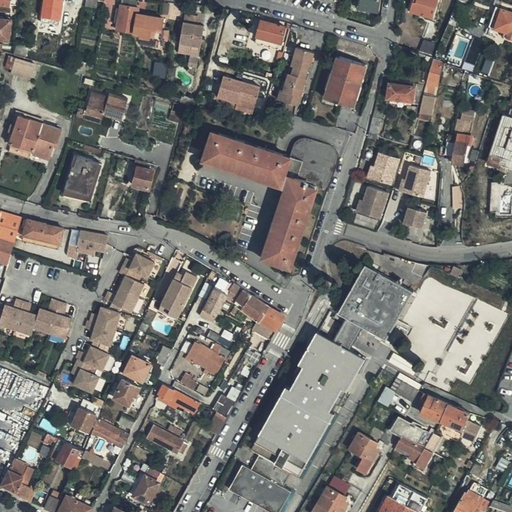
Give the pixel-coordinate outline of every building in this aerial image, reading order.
[(64,0),(45,0),(42,23),(60,25),(64,0)] [(87,0),(86,8),(97,9),(98,0),(87,0)] [(361,0),(361,5),(379,9),(380,0),(361,0)] [(419,0),(419,3),(415,2),(412,12),(435,19),(440,0),(419,0)] [(511,4),(503,1),(500,7),(498,7),(488,35),(500,40),(503,31),(510,34),(509,37),(511,38),(511,4)] [(184,22),(197,24),(199,17),(186,14),(184,22)] [(0,39),(10,40),(12,21),(0,19),(0,39)] [(261,21),(257,37),(282,44),(286,27),(261,21)] [(206,26),(197,24),(184,22),(180,44),(193,46),(192,51),(201,53),(206,26)] [(282,44),(257,37),(256,44),(280,51),(282,44)] [(422,50),(436,56),(439,46),(425,40),(422,50)] [(193,46),(180,44),(178,53),(191,56),(190,63),(199,64),(200,58),(201,53),(192,51),(193,46)] [(478,53),(481,46),(475,44),(471,53),(478,56),(479,53),(478,53)] [(3,51),(13,54),(14,47),(4,45),(3,51)] [(27,57),(29,50),(17,46),(15,54),(27,57)] [(313,62),(316,53),(298,47),(284,91),(282,90),(278,100),(299,106),(312,62),(313,62)] [(13,69),(16,59),(9,57),(6,67),(13,69)] [(353,106),(365,64),(340,57),(328,99),(353,106)] [(440,73),(444,62),(436,58),(428,87),(425,96),(436,98),(439,84),(440,73)] [(34,72),(36,65),(16,59),(13,69),(12,73),(31,79),(34,72)] [(238,101),(236,108),(254,113),(262,83),(224,73),(218,96),(238,101)] [(417,83),(392,79),(391,83),(416,87),(417,83)] [(420,94),(422,95),(424,84),(417,83),(416,87),(391,83),(389,98),(418,103),(420,94)] [(110,94),(109,98),(108,101),(103,100),(104,96),(92,94),(86,114),(104,118),(105,115),(113,118),(114,114),(123,117),(128,99),(110,94)] [(435,106),(437,98),(436,98),(425,96),(424,95),(422,104),(420,112),(433,115),(435,106)] [(181,103),(186,105),(196,108),(199,100),(183,96),(181,103)] [(386,102),(378,100),(373,117),(382,119),(386,102)] [(460,129),(474,129),(475,109),(461,109),(460,129)] [(431,122),(433,115),(420,112),(419,119),(431,122)] [(104,118),(86,114),(85,119),(102,124),(104,118)] [(511,116),(505,115),(490,161),(511,168),(511,116)] [(13,144),(35,151),(52,157),(56,143),(59,144),(63,130),(20,116),(11,143),(13,144)] [(382,119),(373,117),(368,138),(376,140),(381,125),(382,119)] [(297,159),(213,131),(203,161),(240,173),(286,188),(262,259),(291,268),(293,261),(294,261),(318,189),(308,186),(309,182),(299,179),(304,162),(297,159)] [(458,133),(457,143),(468,145),(471,145),(472,135),(458,133)] [(454,163),(465,165),(468,145),(457,143),(454,163)] [(34,155),(35,151),(13,144),(10,153),(32,160),(34,155)] [(52,157),(35,151),(34,155),(51,160),(52,157)] [(375,166),(371,178),(392,185),(401,159),(380,152),(375,166)] [(90,195),(100,163),(94,161),(95,160),(77,154),(66,187),(90,195)] [(149,169),(150,164),(138,160),(136,166),(139,167),(149,169)] [(104,164),(100,163),(90,195),(94,196),(104,164)] [(407,179),(403,192),(424,198),(432,171),(411,165),(407,179)] [(155,170),(149,169),(139,167),(134,186),(150,190),(155,170)] [(493,212),(511,211),(511,183),(492,184),(493,212)] [(364,200),(360,212),(381,219),(390,193),(369,186),(364,200)] [(94,196),(90,195),(66,187),(64,194),(93,201),(94,196)] [(405,223),(423,228),(428,212),(410,207),(405,223)] [(0,263),(8,266),(13,249),(22,218),(21,217),(0,211),(0,263)] [(60,243),(64,227),(56,226),(28,219),(24,235),(60,243)] [(77,245),(105,251),(109,235),(107,235),(81,230),(77,245)] [(58,250),(60,243),(24,235),(22,240),(58,250)] [(137,253),(135,258),(137,259),(135,262),(133,261),(127,258),(123,266),(137,272),(148,278),(156,262),(137,253)] [(340,313),(348,317),(364,327),(388,340),(415,292),(367,265),(340,313)] [(133,278),(137,272),(123,266),(120,272),(126,275),(128,276),(126,280),(124,278),(120,287),(139,296),(145,284),(133,278)] [(170,308),(180,313),(198,276),(187,271),(184,276),(182,281),(175,277),(163,301),(171,305),(170,308)] [(239,297),(244,289),(241,288),(235,283),(230,292),(239,297)] [(131,312),(139,296),(120,287),(117,292),(120,293),(118,297),(116,295),(110,292),(106,299),(131,312)] [(203,309),(216,317),(228,294),(214,287),(203,309)] [(271,340),(285,316),(285,315),(268,306),(244,289),(239,297),(234,303),(253,317),(267,326),(270,328),(265,336),(271,340)] [(37,314),(33,327),(49,333),(60,301),(52,299),(48,310),(48,313),(44,312),(45,309),(40,308),(37,314)] [(0,308),(0,324),(15,329),(23,302),(16,300),(14,306),(13,309),(9,308),(10,305),(5,304),(3,310),(0,308)] [(60,301),(49,333),(66,338),(73,319),(67,316),(66,319),(63,318),(64,315),(68,304),(60,301)] [(178,318),(180,313),(170,308),(171,305),(163,301),(160,309),(178,318)] [(23,302),(15,329),(30,334),(33,327),(37,314),(33,313),(32,315),(28,314),(29,311),(31,305),(23,302)] [(89,321),(116,330),(121,313),(101,306),(99,312),(102,313),(100,316),(98,315),(92,313),(89,321)] [(214,322),(216,317),(203,309),(200,315),(214,322)] [(348,317),(338,336),(354,344),(364,327),(348,317)] [(110,346),(116,330),(89,321),(87,329),(93,331),(96,331),(94,335),(92,334),(90,339),(110,346)] [(335,340),(319,331),(292,379),(296,382),(293,388),(288,385),(253,449),(261,454),(253,469),(244,464),(230,488),(272,511),(280,511),(292,492),(283,486),(292,471),(301,476),(336,413),(332,410),(336,403),(340,406),(367,358),(351,349),(335,340)] [(354,344),(338,336),(335,340),(351,349),(354,344)] [(231,351),(222,346),(218,354),(201,345),(200,346),(194,342),(187,355),(193,359),(192,361),(215,374),(225,358),(226,359),(231,351)] [(76,362),(89,369),(91,365),(102,370),(109,354),(91,346),(88,351),(90,353),(89,355),(87,354),(81,352),(76,362)] [(163,367),(167,358),(158,354),(154,363),(163,367)] [(143,380),(148,371),(151,364),(132,356),(124,372),(143,381),(143,380)] [(88,372),(89,369),(76,362),(71,373),(77,376),(79,377),(78,380),(76,379),(73,384),(92,393),(99,377),(88,372)] [(152,373),(148,371),(143,380),(147,382),(152,373)] [(185,374),(182,381),(194,388),(198,380),(185,374)] [(136,396),(140,386),(123,378),(114,397),(129,404),(134,395),(136,396)] [(397,393),(403,381),(399,379),(398,379),(392,390),(397,393)] [(411,401),(421,391),(403,381),(397,393),(398,393),(411,401)] [(198,407),(200,408),(203,403),(202,402),(201,402),(200,403),(163,384),(158,394),(160,395),(159,398),(176,407),(178,404),(195,413),(198,407)] [(395,398),(398,393),(397,393),(392,390),(387,387),(384,392),(395,398)] [(389,408),(395,398),(384,392),(378,401),(389,408)] [(227,417),(236,402),(222,394),(213,409),(217,411),(227,417)] [(438,399),(428,394),(420,412),(429,416),(438,399)] [(444,402),(438,399),(429,416),(442,422),(450,404),(444,402)] [(103,408),(102,408),(85,400),(82,407),(80,406),(76,414),(71,425),(88,432),(91,425),(95,427),(99,418),(103,408)] [(465,431),(471,421),(469,420),(471,413),(450,404),(442,422),(465,431)] [(218,432),(227,417),(217,411),(207,429),(217,435),(218,432)] [(71,425),(76,414),(71,412),(67,421),(66,422),(71,425)] [(131,428),(135,421),(123,415),(119,423),(131,428)] [(434,435),(435,433),(437,430),(433,428),(431,434),(423,430),(425,426),(415,421),(413,424),(400,417),(393,430),(403,436),(427,448),(434,435)] [(126,444),(130,434),(99,418),(95,427),(94,428),(126,444)] [(482,427),(471,421),(465,431),(462,436),(476,442),(482,427)] [(5,457),(25,429),(17,424),(11,434),(2,428),(0,430),(0,444),(5,448),(0,454),(5,457)] [(183,442),(184,441),(154,425),(148,437),(177,453),(178,452),(183,454),(189,445),(183,442)] [(170,426),(168,430),(177,435),(179,431),(170,426)] [(124,447),(126,444),(94,428),(92,432),(124,447)] [(367,473),(380,449),(377,447),(380,444),(360,432),(351,449),(366,457),(359,469),(367,473)] [(56,445),(59,439),(48,433),(44,440),(56,445)] [(416,465),(424,469),(443,438),(435,433),(434,435),(427,448),(403,436),(400,441),(398,445),(412,453),(421,458),(417,463),(416,465)] [(82,456),(84,451),(64,441),(55,459),(71,467),(78,454),(82,456)] [(85,459),(100,467),(104,459),(85,450),(84,451),(82,456),(81,457),(85,459)] [(410,458),(417,463),(421,458),(412,453),(410,458)] [(18,495),(30,501),(36,489),(21,482),(28,466),(14,459),(1,485),(18,493),(18,495)] [(162,483),(166,475),(160,472),(156,480),(161,482),(162,483)] [(161,482),(156,480),(145,474),(133,495),(149,503),(161,482)] [(351,485),(336,476),(330,486),(345,495),(351,485)] [(428,511),(424,509),(430,495),(402,482),(395,495),(388,491),(377,511),(428,511)] [(345,495),(330,486),(314,511),(343,511),(349,503),(346,501),(349,497),(345,495)] [(49,498),(61,503),(65,494),(53,489),(49,498)] [(82,502),(84,497),(85,496),(78,491),(74,498),(82,502)] [(466,493),(463,498),(469,502),(472,497),(466,493)] [(90,511),(93,507),(82,502),(74,498),(67,495),(58,511),(90,511)] [(82,502),(93,507),(95,503),(84,497),(82,502)] [(45,508),(53,511),(56,511),(61,503),(49,498),(45,508)] [(480,511),(482,509),(469,502),(463,498),(455,511),(480,511)] [(488,511),(491,507),(494,501),(490,499),(483,510),(487,511),(488,511)]
